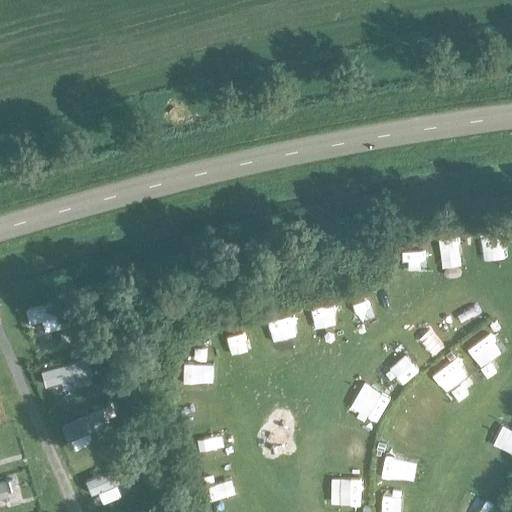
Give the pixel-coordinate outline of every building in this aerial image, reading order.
[(507,225),(493,228),(496,245),(510,243),(507,225)] [(465,232),(446,231),(445,252),(465,253),(465,232)] [(427,236),(405,237),(407,262),(429,261),(427,236)] [(352,302),(359,322),(381,314),(374,294),(352,302)] [(469,327),(488,315),(477,296),(457,308),(469,327)] [(339,332),(339,312),(317,312),(317,331),(339,332)] [(297,342),(293,319),(270,322),(274,346),(297,342)] [(483,354),(500,341),(484,321),(467,335),(483,354)] [(231,331),(234,350),(257,346),(253,327),(231,331)] [(226,329),(207,333),(211,352),(230,347),(226,329)] [(94,341),(81,344),(84,351),(96,348),(94,341)] [(177,377),(198,382),(203,362),(182,357),(177,377)] [(0,374),(0,400),(21,394),(14,370),(0,374)] [(109,370),(89,374),(93,394),(114,389),(109,370)] [(130,378),(124,380),(127,391),(134,389),(130,378)] [(405,392),(422,412),(438,399),(420,379),(405,392)] [(98,433),(122,428),(118,410),(94,415),(98,433)] [(382,427),(406,438),(413,422),(390,411),(382,427)] [(376,467),(398,470),(401,449),(379,446),(376,467)] [(348,468),(369,468),(369,448),(348,448),(348,468)] [(111,454),(93,460),(103,489),(121,483),(111,454)] [(478,465),(495,483),(506,474),(489,455),(478,465)] [(365,495),(367,478),(345,476),(343,493),(365,495)] [(12,479),(6,480),(8,491),(15,489),(12,479)] [(399,511),(400,492),(378,491),(377,511),(399,511)] [(111,502),(113,511),(133,511),(130,498),(111,502)] [(456,511),(479,511),(463,501),(456,511)]
